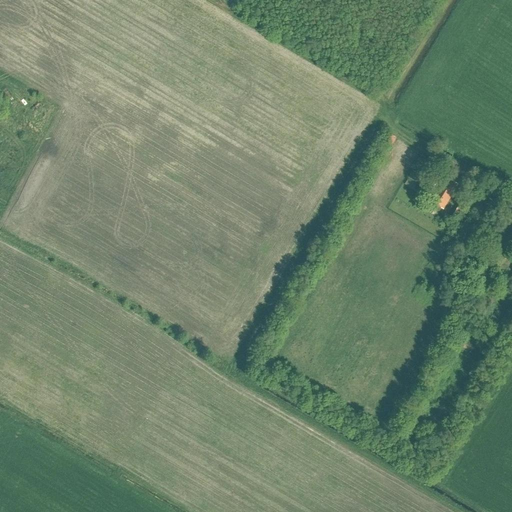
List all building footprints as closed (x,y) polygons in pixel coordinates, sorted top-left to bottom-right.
[(419,185),(428,173),(420,168),(412,180),(419,185)] [(443,210),(458,185),(446,178),(431,202),(433,204),(431,208),(432,209),(437,212),(439,212),(441,208),(443,210)] [(388,187),(395,195),(402,190),(395,181),(388,187)] [(457,223),(468,205),(462,201),(451,219),(457,223)] [(511,230),(507,237),(503,235),(504,234),(497,230),(491,239),(501,246),(495,255),(503,260),(505,260),(509,254),(511,256),(511,253),(511,230)]
